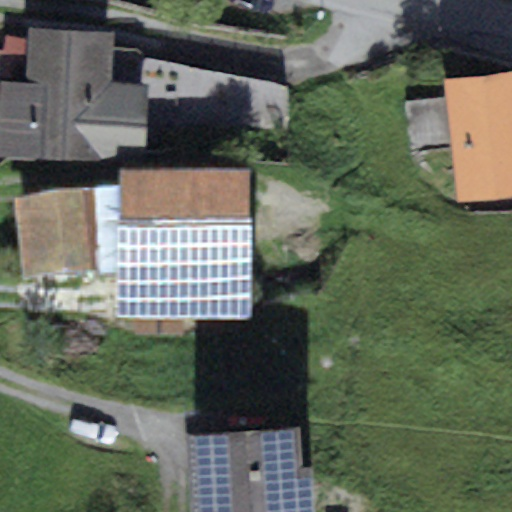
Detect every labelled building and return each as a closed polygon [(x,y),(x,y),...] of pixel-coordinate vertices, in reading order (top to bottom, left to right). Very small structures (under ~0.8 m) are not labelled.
[(0,94),(0,154),(142,163),(146,83),(110,81),(113,33),(30,28),(27,82),(1,80),(0,94)] [(150,68),(150,117),(265,117),(265,68),(150,68)] [(511,69),(444,77),(459,199),(511,192),(511,69)] [(252,191),(119,189),(117,323),(250,325),(252,191)] [(88,206),(14,213),(21,286),(95,279),(88,206)] [(292,426),(189,434),(194,511),(313,511),(310,474),(295,475),(292,426)]
